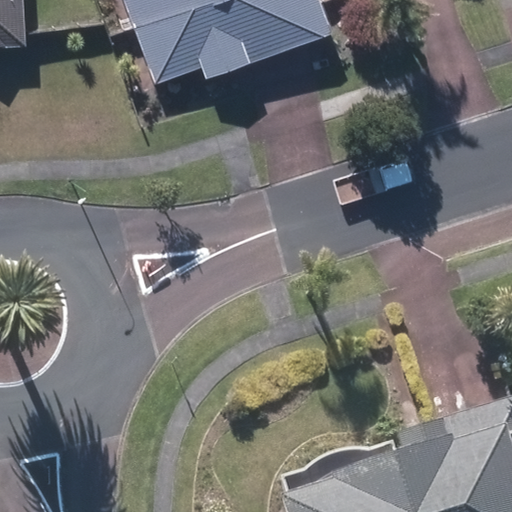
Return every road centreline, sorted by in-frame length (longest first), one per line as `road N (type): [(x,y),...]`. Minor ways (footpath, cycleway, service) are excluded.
road 1 (residential): [(511,155),(241,243)]
road 2 (residential): [(52,233),(241,243)]
road 3 (residential): [(241,243),(105,345)]
road 4 (residential): [(92,376),(77,511)]
road 5 (residential): [(52,233),(97,280),(105,345)]
